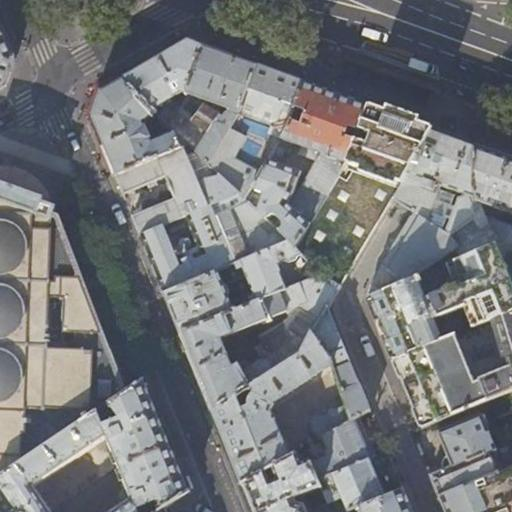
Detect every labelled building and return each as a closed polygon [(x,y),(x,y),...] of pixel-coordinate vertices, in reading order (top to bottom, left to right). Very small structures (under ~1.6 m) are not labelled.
[(15,58),(0,22),(0,88),(5,86),(15,58)] [(188,42),(120,80),(154,113),(168,127),(179,107),(170,98),(181,92),(187,94),(204,47),(188,42)] [(187,94),(186,96),(179,107),(168,127),(173,131),(190,147),(208,165),(239,113),(255,65),(235,58),(204,47),(187,94)] [(301,72),(259,56),(256,65),(275,72),(298,81),(301,72)] [(256,65),(255,65),(239,113),(208,165),(239,194),(245,200),(287,131),(304,83),(298,81),(275,72),(256,65)] [(144,121),(154,113),(120,80),(100,91),(91,118),(101,143),(115,176),(190,147),(173,131),(164,135),(163,133),(157,136),(158,138),(152,141),(144,121)] [(335,94),(304,83),(287,131),(245,200),(288,242),(294,248),(308,224),(289,207),(287,205),(293,195),(296,185),(301,187),(309,174),(301,171),(301,172),(291,168),(291,167),(281,163),(293,143),(321,154),(345,163),(350,155),(368,106),(335,94)] [(406,119),(368,106),(350,155),(406,175),(433,129),(406,119)] [(467,142),(433,129),(406,175),(392,198),(414,212),(413,213),(449,237),(473,222),(477,231),(478,234),(484,229),(475,144),(467,142)] [(511,157),(475,144),(484,229),(499,247),(501,247),(511,245),(511,226),(503,224),(504,212),(511,214),(511,157)] [(187,216),(239,194),(208,165),(190,147),(115,176),(123,194),(164,176),(173,199),(132,216),(139,235),(163,226),(187,216)] [(308,224),(345,163),(321,154),(309,174),(301,187),(289,207),(308,224)] [(0,477),(98,411),(107,405),(126,392),(58,217),(53,215),(56,207),(43,203),(44,199),(42,198),(41,200),(23,194),(24,192),(21,191),(21,193),(3,187),(4,185),(1,184),(0,186),(0,185),(0,477)] [(288,242),(245,200),(239,194),(187,216),(199,247),(186,253),(189,259),(182,261),(175,243),(169,240),(163,226),(139,235),(152,267),(163,294),(240,262),(288,242)] [(406,276),(477,231),(473,222),(449,237),(413,213),(390,252),(371,285),(368,297),(406,276)] [(499,247),(484,229),(478,234),(477,231),(406,276),(368,297),(381,328),(394,360),(442,339),(432,317),(463,304),(472,326),(489,318),(511,308),(511,278),(501,247),(499,247)] [(301,255),(294,248),(288,242),(240,262),(257,302),(279,293),(299,285),(288,261),(301,255)] [(257,302),(240,262),(163,294),(171,314),(179,334),(257,302)] [(320,276),(299,285),(279,293),(286,312),(289,317),(283,321),(284,322),(257,337),(270,361),(275,369),(299,353),(311,333),(327,307),(339,287),(320,276)] [(286,312),(279,293),(257,302),(179,334),(195,374),(211,411),(275,369),(270,361),(261,361),(260,358),(252,363),(253,366),(244,372),(239,364),(233,367),(222,339),(286,312)] [(328,309),(327,307),(311,333),(332,363),(332,364),(346,403),(351,420),(358,416),(370,410),(328,309)] [(511,308),(489,318),(509,366),(502,369),(501,367),(480,375),(479,377),(471,375),(453,334),(442,339),(394,360),(407,391),(421,426),(421,427),(511,388),(511,308)] [(274,403),(332,363),(311,333),(299,353),(275,369),(211,411),(226,449),(241,485),(291,456),(272,412),(274,403)] [(145,380),(126,392),(107,405),(120,419),(104,425),(98,411),(0,477),(0,511),(51,511),(36,487),(97,446),(98,447),(99,449),(101,450),(104,451),(105,451),(107,452),(109,451),(111,451),(113,450),(120,467),(171,446),(167,436),(145,380)] [(366,435),(358,416),(351,420),(346,403),(309,422),(318,440),(327,435),(331,444),(327,455),(311,462),(318,480),(375,457),(366,435)] [(438,497),(497,472),(489,453),(496,449),(481,415),(439,432),(446,451),(445,452),(444,452),(443,454),(442,455),(441,457),(441,458),(440,460),(440,462),(441,463),(441,465),(428,471),(438,497)] [(174,453),(171,446),(120,467),(127,486),(125,487),(123,488),(122,490),(120,493),(120,494),(119,496),(119,498),(119,500),(119,502),(120,504),(121,506),(111,511),(139,511),(139,509),(158,502),(162,510),(165,509),(168,506),(190,491),(174,453)] [(305,448),(291,456),(241,485),(251,511),(308,511),(305,503),(297,503),(295,498),(321,487),(318,480),(311,462),(305,448)] [(387,452),(375,457),(318,480),(321,487),(331,511),(339,511),(334,501),(344,497),(350,511),(358,508),(403,489),(396,472),(387,452)] [(511,511),(511,465),(497,472),(438,497),(444,511),(511,511)] [(412,511),(403,489),(358,508),(360,511),(412,511)]
